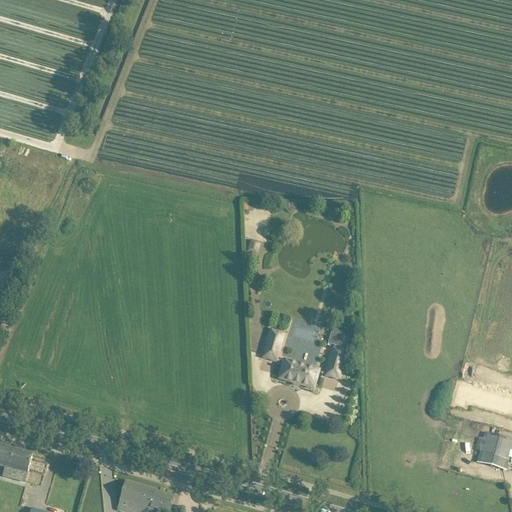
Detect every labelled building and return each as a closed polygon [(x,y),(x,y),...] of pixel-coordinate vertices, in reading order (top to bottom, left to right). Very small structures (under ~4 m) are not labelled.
[(254,256),(258,244),(250,242),(247,253),(254,256)] [(328,345),(341,348),(344,332),(331,329),(328,345)] [(270,333),(263,359),(276,362),(281,347),(279,347),(282,336),(270,333)] [(347,353),(333,349),(325,377),(339,380),(347,353)] [(318,371),(285,362),(280,379),(313,389),(314,386),(319,387),(323,374),(318,373),(318,371)] [(462,407),(473,411),(475,405),(511,416),(511,399),(473,388),(470,397),(465,395),(461,409),(462,407)] [(511,452),(511,429),(511,430),(509,436),(505,435),(505,434),(495,431),(491,446),(511,452)] [(28,474),(30,465),(33,456),(0,446),(0,466),(14,470),(28,474)] [(162,511),(170,511),(172,508),(174,498),(156,493),(156,491),(126,483),(118,511),(122,511),(156,511),(157,510),(162,511)]
